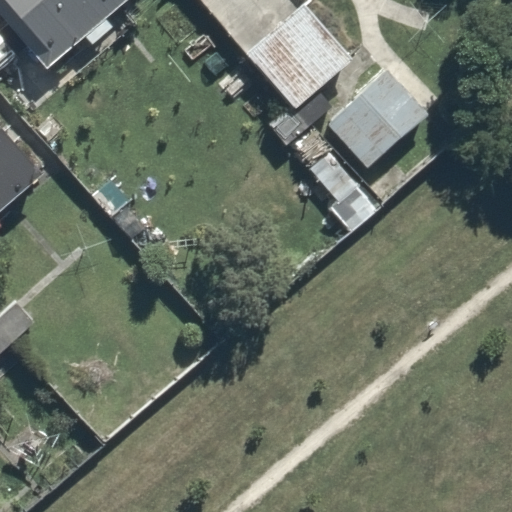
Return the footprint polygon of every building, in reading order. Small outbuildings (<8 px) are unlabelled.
[(0,0),(0,43),(50,0),(0,0)] [(511,0),(451,0),(449,45),(511,48),(511,0)] [(292,1),(234,55),(202,83),(222,104),(253,76),(279,104),(338,51),(292,1)] [(378,68),(315,125),(355,169),(418,112),(378,68)] [(15,511),(17,437),(0,437),(0,511),(15,511)]
